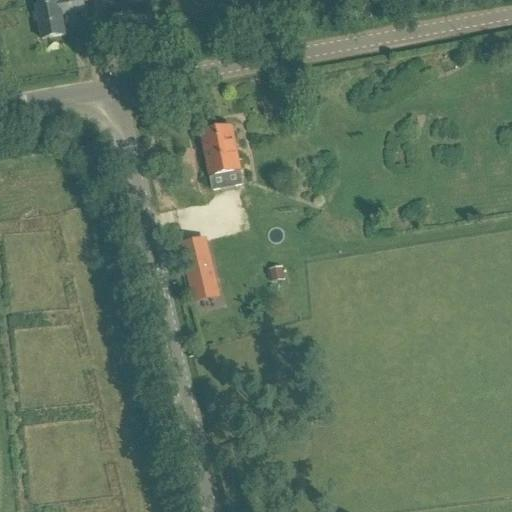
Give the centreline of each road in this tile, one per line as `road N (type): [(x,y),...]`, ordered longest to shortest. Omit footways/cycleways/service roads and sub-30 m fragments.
road 1 (tertiary): [(211,511),(106,88)]
road 2 (residential): [(106,88),(511,14)]
